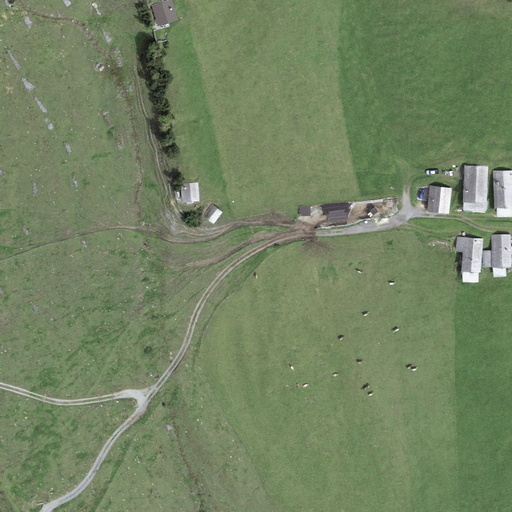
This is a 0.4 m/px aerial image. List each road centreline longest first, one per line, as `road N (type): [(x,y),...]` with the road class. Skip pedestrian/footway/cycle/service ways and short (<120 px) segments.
road 1 (track): [(150,397),(182,358),(197,311),(223,274),(269,244),(412,216)]
road 2 (track): [(150,397),(82,486),(44,511)]
road 3 (track): [(0,387),(63,404),(150,397)]
